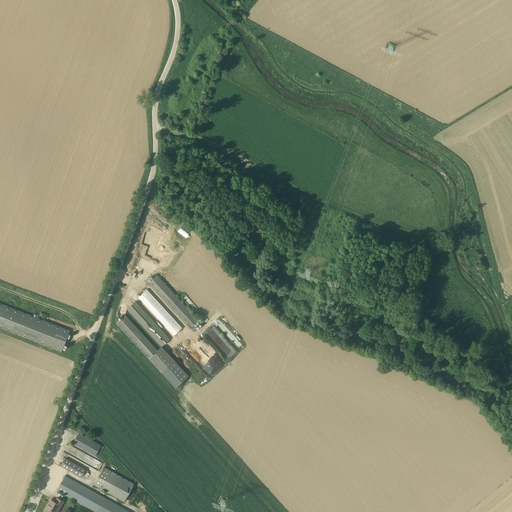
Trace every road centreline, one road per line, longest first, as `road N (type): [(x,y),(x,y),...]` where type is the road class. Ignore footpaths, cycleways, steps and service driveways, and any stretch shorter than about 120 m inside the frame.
road 1 (unclassified): [(27,511),(147,191),(157,91),(177,35),(175,0)]
road 2 (track): [(425,240),(323,204),(212,139),(154,126)]
